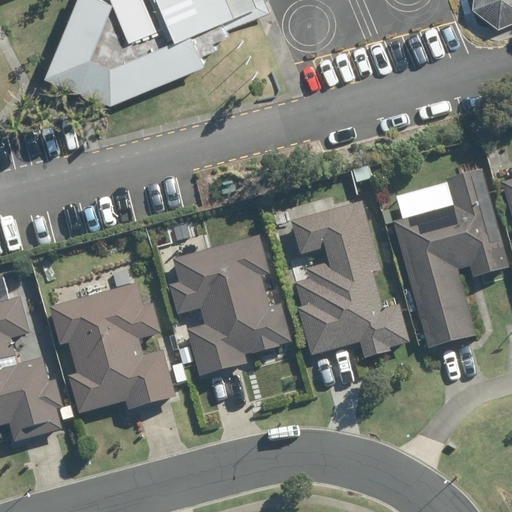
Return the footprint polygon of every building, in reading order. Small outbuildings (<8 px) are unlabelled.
[(149,0),(167,43),(107,69),(87,60),(110,4),(101,0),(75,0),(43,79),(108,106),(203,66),(199,55),(215,48),(213,42),(225,37),(222,31),(269,12),(263,0),(149,0)] [(162,24),(152,0),(122,0),(137,34),(162,24)] [(511,0),(484,0),(484,9),(509,28),(511,26),(511,0)] [(460,205),(399,223),(436,348),(483,335),(465,271),(478,267),(481,279),(511,270),(511,251),(489,171),(453,182),(460,205)] [(368,202),(298,221),(307,254),(329,248),(333,263),(310,269),(314,280),(302,283),(309,307),(303,309),(316,356),(366,342),(371,358),(395,351),(394,348),(415,342),(404,305),(389,309),(379,273),(388,270),(368,202)] [(275,309),(267,277),(274,275),(264,237),(179,260),(185,283),(175,286),(182,315),(206,309),(211,325),(192,330),(205,376),(253,364),(251,356),(295,344),(286,306),(275,309)] [(73,343),(82,374),(76,376),(86,414),(132,401),(135,411),(185,397),(171,349),(151,355),(146,339),(169,333),(161,304),(152,307),(144,282),(56,307),(67,345),(73,343)] [(0,430),(15,426),(21,446),(68,432),(62,412),(69,410),(61,381),(55,383),(48,360),(7,372),(4,363),(21,358),(16,341),(36,336),(26,299),(0,306),(0,430)] [(193,347),(181,352),(186,367),(198,362),(193,347)]
